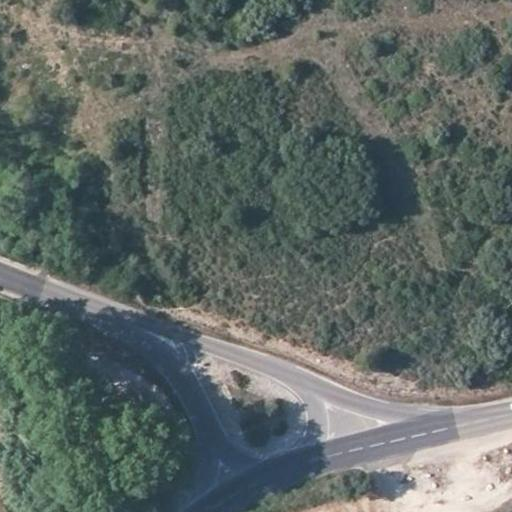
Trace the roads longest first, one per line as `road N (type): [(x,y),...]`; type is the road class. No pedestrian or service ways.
road 1 (tertiary): [(309,383),(118,317)]
road 2 (tertiary): [(118,317),(175,368),(211,443)]
road 3 (tertiary): [(442,428),(309,383)]
road 4 (tertiary): [(311,466),(442,428)]
road 5 (tertiary): [(0,271),(118,317)]
